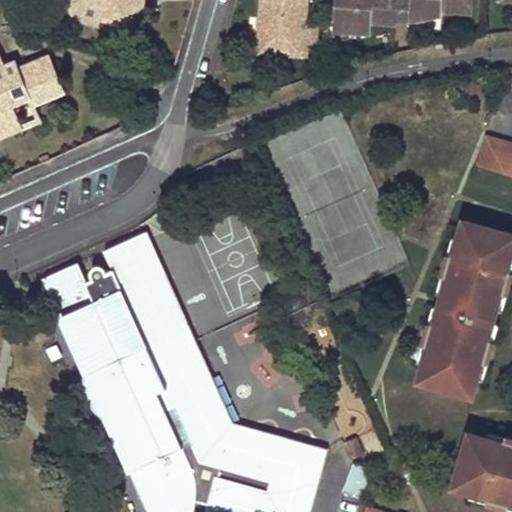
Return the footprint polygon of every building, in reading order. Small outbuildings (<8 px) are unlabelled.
[(64,0),(74,19),(98,25),(102,13),(104,6),(83,1),(82,0),(64,0)] [(82,0),(83,1),(104,6),(102,13),(120,18),(135,10),(137,0),(82,0)] [(153,0),(152,0),(137,0),(135,10),(153,0)] [(262,0),(260,30),(270,31),(268,52),(305,55),(306,48),(317,49),(319,26),(304,25),(305,0),(262,0)] [(335,0),(334,31),(358,32),(369,29),(369,22),(395,23),(395,20),(407,21),(441,14),(441,11),(458,12),(458,5),(470,6),(470,0),(335,0)] [(470,6),(458,5),(458,12),(470,13),(470,6)] [(270,31),(260,30),(258,51),(268,52),(270,31)] [(18,69),(19,71),(9,75),(6,67),(0,69),(0,129),(19,122),(15,112),(12,106),(30,98),(33,105),(65,92),(50,56),(19,69),(18,69)] [(16,62),(6,67),(9,75),(19,71),(18,69),(19,69),(16,62)] [(30,98),(12,106),(15,112),(33,105),(30,98)] [(19,122),(0,129),(0,136),(22,128),(19,122)] [(511,143),(486,137),(478,166),(511,174),(511,143)] [(511,271),(507,270),(511,253),(511,234),(464,221),(459,237),(454,255),(448,254),(442,275),(448,277),(443,294),(440,307),(435,324),(428,322),(422,344),(428,346),(423,363),(419,380),(472,395),(477,379),(482,361),(488,362),(494,341),(488,339),(493,321),(496,309),(501,292),(507,294),(511,277),(511,271)] [(91,273),(91,275),(92,276),(93,279),(87,281),(79,263),(47,277),(153,511),(193,511),(194,508),(196,503),(197,497),(197,490),(211,494),(206,511),(210,511),(305,511),(323,451),(230,426),(186,328),(142,348),(116,292),(160,272),(143,233),(104,251),(113,270),(107,272),(106,270),(105,269),(105,268),(104,267),(103,266),(101,266),(99,265),(98,266),(96,266),(95,267),(94,267),(93,268),(92,269),(92,271),(91,272),(91,273)] [(459,237),(453,236),(448,254),(454,255),(459,237)] [(160,272),(116,292),(142,348),(186,328),(160,272)] [(448,277),(442,275),(437,293),(443,294),(448,277)] [(507,294),(501,292),(496,309),(503,311),(507,294)] [(440,307),(433,305),(428,322),(435,324),(440,307)] [(499,323),(493,321),(488,339),(494,341),(499,323)] [(428,346),(422,344),(417,361),(423,363),(428,346)] [(488,362),(482,361),(477,379),(483,380),(488,362)] [(488,432),(486,438),(504,443),(505,436),(488,432)] [(469,433),(454,486),(471,491),(489,496),(487,502),(504,508),(510,502),(511,502),(511,438),(505,436),(504,443),(486,438),(469,433)] [(352,461),(343,488),(364,495),(372,467),(352,461)] [(471,491),(469,498),(487,502),(489,496),(471,491)]
